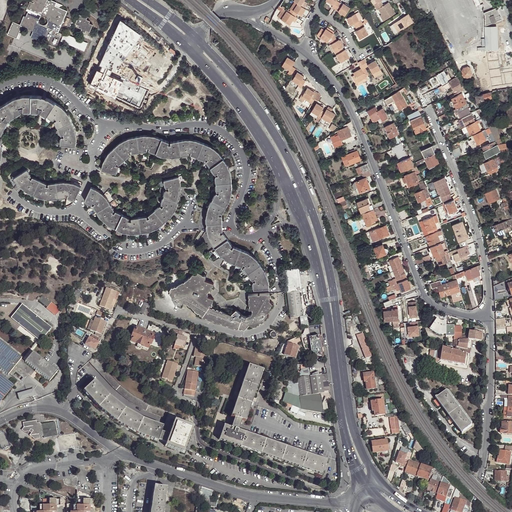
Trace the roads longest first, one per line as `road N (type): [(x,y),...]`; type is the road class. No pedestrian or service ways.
road 1 (residential): [(248,12),(337,85),(430,302),(489,316)]
road 2 (residential): [(0,86),(42,80),(105,124),(218,130),(240,153),(245,176),(228,226),(247,238),(266,229)]
road 3 (residential): [(489,316),(486,265),(428,107)]
road 4 (residential): [(153,465),(252,496),(354,504)]
road 5 (secondary): [(300,183),(255,103),(194,37)]
road 6 (secondary): [(186,45),(243,108),(285,180)]
road 7 (residential): [(479,481),(489,316)]
road 8 (secondary): [(332,323),(324,248),(300,183)]
road 9 (residential): [(14,511),(16,487),(30,471),(121,454)]
road 10 (residential): [(0,420),(22,410),(60,411),(121,454)]
